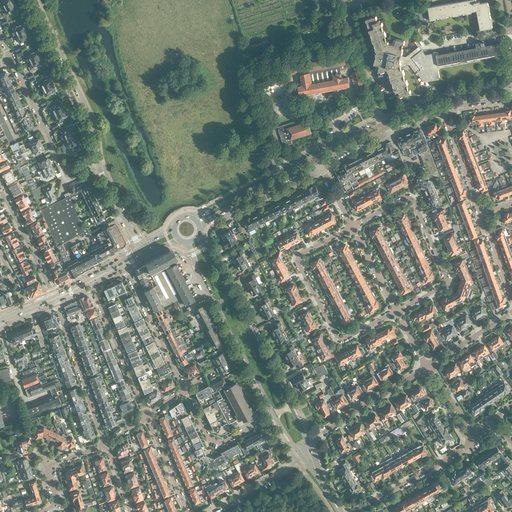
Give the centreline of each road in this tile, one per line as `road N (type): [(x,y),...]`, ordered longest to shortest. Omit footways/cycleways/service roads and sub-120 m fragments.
road 1 (residential): [(396,312),(447,284),(413,200),(352,227)]
road 2 (residential): [(352,227),(297,261),(340,338),(396,312)]
road 3 (residential): [(278,175),(236,59),(227,0)]
road 4 (tertiary): [(99,162),(90,115),(34,0)]
road 5 (residential): [(105,443),(55,298)]
road 6 (residential): [(146,415),(90,281)]
road 7 (residential): [(309,444),(426,367)]
road 8 (residential): [(352,511),(473,442)]
road 9 (residential): [(125,265),(184,389)]
road 10 (secondary): [(199,226),(319,162)]
road 11 (tertiary): [(291,406),(229,291)]
road 12 (tertiary): [(213,301),(274,414)]
road 13 (residential): [(274,414),(223,442),(208,438),(184,389)]
road 14 (residential): [(55,298),(0,189)]
